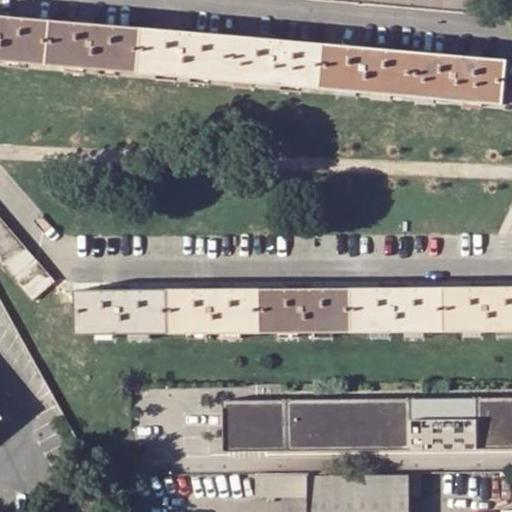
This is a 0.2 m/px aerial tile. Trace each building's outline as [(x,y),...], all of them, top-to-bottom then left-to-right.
[(0,16),(0,60),(41,64),(45,21),(0,16)] [(45,21),(41,64),(134,72),(138,29),(45,21)] [(138,29),(134,72),(224,80),(228,37),(138,29)] [(228,37),(224,80),(317,88),(320,45),(228,37)] [(320,45),(317,88),(409,96),(413,53),(320,45)] [(413,53),(409,96),(500,104),(504,61),(413,53)] [(0,218),(0,261),(33,299),(54,280),(0,218)] [(511,287),(443,288),(443,331),(511,330),(511,287)] [(259,289),(259,332),(350,332),(349,288),(259,289)] [(349,288),(350,332),(443,331),(443,288),(349,288)] [(166,290),(167,333),(259,332),(259,289),(166,290)] [(78,290),(79,334),(167,333),(166,290),(78,290)] [(506,449),(506,400),(286,402),(286,450),(506,449)] [(222,449),(286,450),(286,402),(223,403),(222,449)] [(309,496),(309,511),(408,511),(408,473),(309,475),(309,496)] [(257,496),(309,496),(309,475),(256,475),(257,496)]
